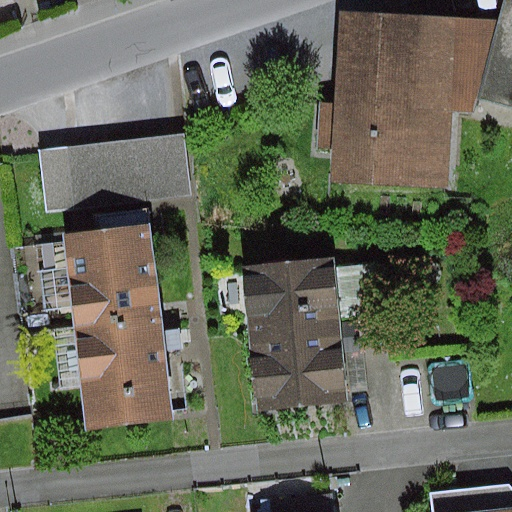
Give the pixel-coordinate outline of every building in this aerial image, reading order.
[(0,0),(0,9),(28,0),(0,0)] [(511,104),(511,18),(508,27),(489,99),(511,104)] [(508,27),(366,21),(357,113),(337,112),(334,150),(347,152),(344,185),(463,196),(471,114),(484,115),(489,99),(508,27)] [(183,138),(38,153),(45,213),(190,198),(183,138)] [(171,232),(84,242),(106,436),(194,426),(171,232)] [(359,261),(266,272),(283,413),(376,402),(359,261)]
